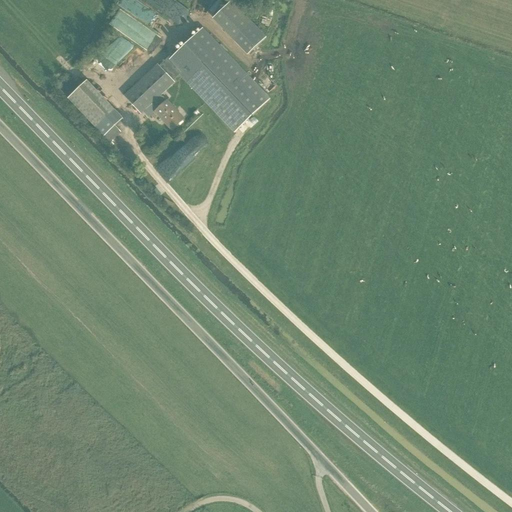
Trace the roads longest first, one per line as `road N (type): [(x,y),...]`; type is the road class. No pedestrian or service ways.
road 1 (trunk): [(453,511),(283,372),(0,85)]
road 2 (unclassified): [(138,154),(273,300),(511,502)]
road 3 (unclassified): [(326,464),(0,126)]
